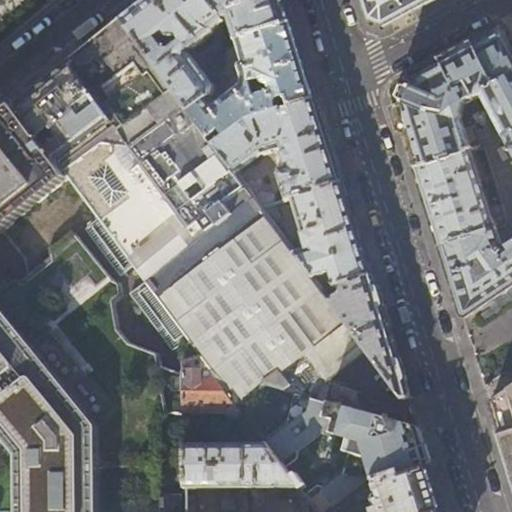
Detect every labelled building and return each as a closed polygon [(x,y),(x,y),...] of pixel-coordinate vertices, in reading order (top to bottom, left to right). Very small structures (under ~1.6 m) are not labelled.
[(225,20),(224,17),(224,14),(211,0),(147,0),(123,20),(190,109),(207,98),(216,91),(215,85),(192,53),(188,53),(190,51),(190,48),(193,49),(195,48),(215,32),(216,30),(215,28),(225,20)] [(211,0),(224,14),(224,17),(230,16),(237,39),(293,23),(285,0),(211,0)] [(363,0),(370,20),(384,26),(433,0),(363,0)] [(47,80),(16,106),(70,178),(149,285),(256,199),(245,184),(236,172),(216,145),(190,109),(123,20),(100,38),(47,80)] [(190,109),(216,145),(249,120),(317,99),(304,58),(293,23),(237,39),(244,61),(243,62),(242,64),(242,67),(244,77),(244,78),(243,83),(242,85),(240,86),(239,87),(213,105),(207,98),(190,109)] [(417,169),(471,152),(468,143),(474,141),(471,130),(465,132),(464,129),(473,126),(471,120),(474,109),(483,105),(479,97),(484,95),(511,148),(511,50),(502,31),(475,45),(429,69),(401,85),(395,99),(408,140),(417,169)] [(249,120),(216,145),(236,172),(266,149),(282,144),(289,168),(282,169),(279,173),(287,200),(292,198),(343,183),(330,141),(317,99),(249,120)] [(0,511),(97,511),(97,454),(157,454),(158,423),(166,417),(186,415),(185,377),(162,380),(159,356),(129,342),(119,329),(116,304),(120,298),(118,284),(111,282),(72,233),(49,251),(49,260),(19,285),(10,281),(0,289),(0,235),(70,178),(16,106),(0,118),(0,511)] [(489,208),(471,152),(417,169),(428,206),(441,247),(509,226),(502,204),(489,208)] [(245,184),(256,199),(262,207),(275,203),(272,193),(260,191),(252,180),(245,184)] [(343,183),(292,198),(307,248),(295,252),(313,276),(331,271),(336,287),(372,276),(358,231),(343,183)] [(262,207),(256,199),(149,285),(201,356),(238,406),(265,386),(359,411),(356,392),(327,384),(314,377),(302,363),(352,329),(324,290),(313,276),(295,252),(273,223),(262,207)] [(275,203),(262,207),(273,223),(278,221),(280,217),(275,203)] [(511,226),(511,225),(509,226),(441,247),(451,278),(463,317),(466,318),(511,287),(511,226)] [(372,276),(336,287),(324,290),(352,329),(403,399),(410,397),(372,276)] [(185,362),(185,377),(186,415),(186,422),(205,422),(205,413),(226,413),(227,421),(239,421),(239,413),(243,412),(238,406),(201,356),(185,362)] [(511,389),(490,404),(504,445),(511,472),(511,389)] [(246,489),(246,446),(186,445),(186,490),(246,489)] [(268,446),(246,446),(246,489),(296,490),(297,497),(307,499),(268,446)] [(429,459),(401,468),(403,475),(432,467),(429,459)] [(445,511),(432,467),(403,475),(401,468),(374,476),(325,511),(445,511)]
